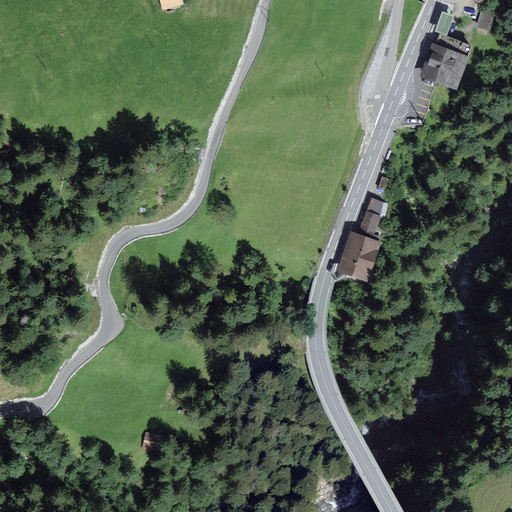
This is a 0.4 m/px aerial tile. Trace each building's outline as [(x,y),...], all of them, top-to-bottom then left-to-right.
[(483,29),(488,12),(477,8),(472,25),(483,29)] [(453,17),(443,13),(436,30),(439,31),(447,34),(453,17)] [(439,31),(435,44),(444,47),(469,57),(473,45),(447,34),(439,31)] [(462,92),(475,59),(469,57),(444,47),(435,44),(432,42),(419,76),(462,92)] [(388,179),(381,176),(377,187),(383,189),(388,179)] [(372,200),(367,212),(379,217),(383,219),(388,206),(372,200)] [(367,212),(360,231),(371,236),(379,217),(367,212)] [(349,231),(336,270),(365,280),(379,241),(349,231)] [(146,436),(144,446),(156,449),(159,439),(146,436)]
